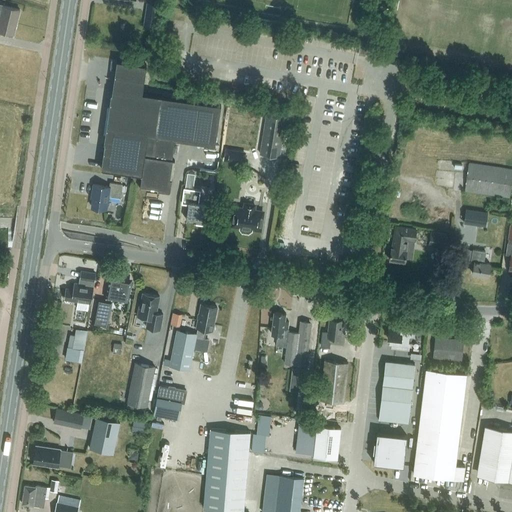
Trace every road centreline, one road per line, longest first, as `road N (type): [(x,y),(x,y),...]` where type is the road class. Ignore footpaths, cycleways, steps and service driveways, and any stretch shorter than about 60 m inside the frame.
road 1 (primary): [(0,472),(70,0)]
road 2 (unclassified): [(356,289),(52,241)]
road 3 (unclassified): [(10,296),(50,0)]
road 4 (unclassified): [(12,511),(52,241)]
road 5 (unclassified): [(52,241),(88,0)]
road 6 (unclassified): [(356,289),(395,67)]
road 7 (unclassified): [(352,480),(373,292)]
road 8 (unclassified): [(511,510),(352,480)]
road 9 (unknown): [(238,270),(237,322),(223,373),(206,389),(181,379)]
road 10 (unknown): [(497,310),(476,457)]
road 11 (unclassified): [(511,309),(373,292)]
